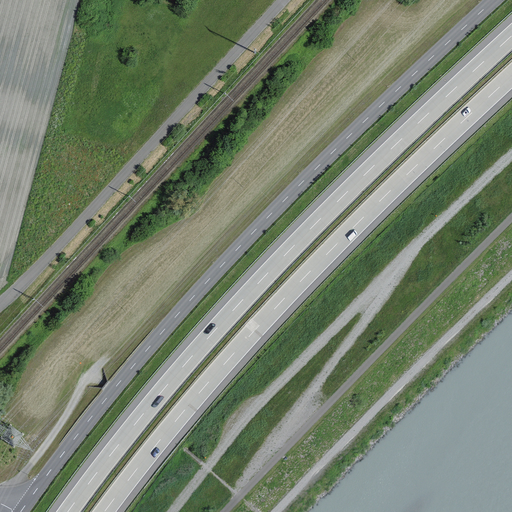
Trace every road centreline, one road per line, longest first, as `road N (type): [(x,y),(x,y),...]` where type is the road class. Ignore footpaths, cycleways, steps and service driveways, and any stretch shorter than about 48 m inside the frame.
road 1 (unclassified): [(497,0),(245,239),(20,511)]
road 2 (motorway): [(511,36),(253,288),(67,511)]
road 3 (motorway): [(104,511),(273,310),(511,76)]
road 4 (track): [(511,153),(405,256),(264,450),(240,496)]
road 5 (track): [(511,219),(225,511)]
road 6 (track): [(405,256),(265,395),(171,511)]
road 7 (track): [(276,511),(511,275)]
road 8 (track): [(116,347),(0,502)]
